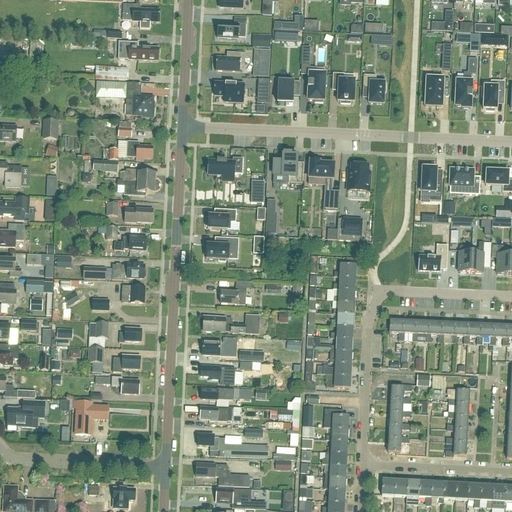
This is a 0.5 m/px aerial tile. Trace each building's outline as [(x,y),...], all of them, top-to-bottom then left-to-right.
[(218,0),(218,10),(243,11),(243,0),(218,0)] [(510,2),(511,1),(511,0),(498,0),(498,8),(510,9),(510,3),(510,2)] [(123,7),(122,22),(139,23),(138,31),(149,31),(149,23),(158,24),(159,12),(139,11),(139,7),(123,7)] [(432,25),(431,33),(452,34),(452,14),(445,14),(445,26),(432,25)] [(294,26),(287,25),(286,33),(299,34),(300,19),(294,18),(294,26)] [(246,27),(246,21),(234,20),(234,26),(218,26),(217,41),(238,42),(238,27),(246,27)] [(305,23),(304,23),(304,33),(318,34),(318,30),(317,30),(317,25),(305,24),(305,23)] [(364,26),(364,36),(381,36),(382,27),(364,26)] [(121,41),(122,34),(107,33),(107,40),(121,41)] [(284,43),(285,34),(275,34),(275,43),(284,43)] [(259,37),(258,49),(270,50),(271,38),(259,37)] [(470,54),(478,54),(479,38),(470,38),(470,54)] [(380,47),(391,48),(391,40),(380,39),(380,47)] [(118,45),(117,62),(137,63),(157,63),(157,57),(158,57),(159,52),(157,52),(158,50),(137,50),(138,45),(118,45)] [(302,49),(301,67),(309,67),(310,50),(302,49)] [(216,60),(215,73),(239,74),(240,66),(245,67),(245,56),(227,55),(226,60),(216,60)] [(442,72),(450,72),(450,56),(443,56),(442,72)] [(258,73),(268,74),(269,59),(259,59),(258,73)] [(461,111),(470,111),(472,84),(471,84),(471,77),(476,77),(477,62),(468,61),(467,75),(463,75),(463,84),(456,84),(456,93),(454,93),(454,100),(455,100),(455,109),(461,109),(461,111)] [(128,83),(128,70),(95,68),(95,81),(128,83)] [(307,91),(308,91),(307,103),(315,103),(315,105),(322,106),(323,104),(324,89),(326,89),(326,80),(325,80),(325,77),(316,76),(316,70),(310,70),(310,76),(309,76),(308,85),(307,91)] [(44,82),(44,81),(45,73),(40,73),(40,71),(35,71),(34,77),(39,77),(39,82),(44,82)] [(338,82),(337,104),(340,104),(340,106),(350,107),(350,105),(353,105),(354,83),(344,82),(344,76),(333,76),(332,82),(338,82)] [(376,78),(363,78),(363,90),(369,90),(369,106),(383,107),(384,95),(386,95),(386,87),(384,87),(384,85),(376,84),(376,78)] [(425,109),(442,110),(443,81),(426,80),(426,90),(424,90),(423,100),(425,100),(425,109)] [(276,94),(278,94),(278,107),(292,108),(293,95),(300,96),(300,82),(293,81),(293,82),(277,82),(276,94)] [(270,82),(258,82),(256,105),(268,106),(270,82)] [(126,85),(96,84),(96,100),(126,101),(125,117),(143,118),(143,119),(153,120),(153,109),(152,109),(153,99),(140,98),(141,85),(126,85)] [(482,90),(481,99),(483,99),(483,111),(483,112),(484,112),(486,112),(485,114),(494,114),(494,112),(496,112),(497,112),(497,111),(497,98),(503,98),(504,84),(491,84),(491,89),(485,89),(484,88),(484,90),(484,91),(482,90)] [(244,87),(215,85),(215,91),(213,91),(213,93),(214,93),(214,99),(224,99),(224,105),(235,106),(243,106),(244,87)] [(504,135),(505,117),(493,116),(492,134),(504,135)] [(56,141),(57,124),(45,124),(44,141),(56,141)] [(0,143),(15,144),(16,129),(0,128),(0,143)] [(130,139),(131,131),(119,130),(118,138),(130,139)] [(127,149),(127,144),(118,143),(117,151),(118,151),(118,159),(126,159),(127,149)] [(151,161),(152,149),(139,148),(139,144),(127,143),(127,149),(126,159),(136,160),(136,162),(142,163),(143,160),(151,161)] [(58,152),(52,150),(49,158),(55,160),(58,152)] [(117,162),(118,151),(117,151),(109,151),(109,162),(117,162)] [(288,179),(288,186),(302,187),(303,172),(296,172),(297,159),(290,159),(290,157),(284,157),(284,159),(283,159),(282,165),(273,164),(273,177),(282,178),(282,179),(288,179)] [(208,163),(208,179),(222,179),(222,184),(233,184),(234,176),(242,177),(243,161),(233,161),(232,164),(208,163)] [(117,175),(118,164),(93,163),(92,173),(100,173),(100,174),(117,175)] [(308,172),(309,172),(309,180),(325,181),(323,213),(338,214),(339,194),(328,194),(329,188),(330,188),(331,182),(333,182),(334,167),(319,166),(319,164),(310,164),(310,165),(308,165),(308,172)] [(0,183),(5,184),(5,189),(20,190),(20,183),(22,183),(25,180),(22,177),(21,177),(21,170),(6,169),(7,166),(0,165),(0,183)] [(351,174),(348,173),(347,193),(368,195),(369,175),(367,175),(367,168),(351,167),(351,174)] [(421,193),(421,194),(429,195),(429,203),(441,203),(442,183),(436,183),(436,171),(433,171),(433,169),(425,169),(425,171),(422,170),(421,185),(419,185),(419,193),(421,193)] [(473,173),(473,172),(473,173),(451,172),(451,171),(450,171),(450,172),(449,188),(462,189),(462,197),(479,198),(480,180),(473,179),(473,173)] [(120,174),(119,183),(124,184),(154,186),(154,176),(144,176),(138,176),(138,172),(125,172),(125,175),(120,174)] [(511,182),(508,182),(508,174),(486,173),(485,188),(502,189),(502,195),(511,195),(511,182)] [(118,183),(117,189),(124,189),(124,195),(124,197),(130,198),(138,198),(138,195),(153,196),(154,186),(124,184),(119,183),(118,183)] [(264,192),(264,184),(251,184),(251,191),(264,192)] [(28,210),(29,201),(16,200),(16,206),(0,204),(0,218),(15,219),(15,223),(24,223),(24,210),(28,210)] [(118,220),(119,206),(107,205),(106,219),(118,220)] [(444,207),(444,217),(454,218),(454,208),(444,207)] [(45,210),(44,223),(55,223),(56,210),(45,210)] [(257,211),(257,223),(265,223),(265,211),(257,211)] [(152,213),(135,212),(135,213),(125,212),(124,226),(135,226),(135,225),(151,226),(152,213)] [(231,225),(235,225),(236,213),(224,212),(224,219),(208,218),(208,220),(206,220),(206,229),(207,229),(207,231),(231,232),(231,225)] [(267,215),(266,236),(276,236),(277,215),(267,215)] [(361,223),(337,221),(336,243),(360,244),(361,223)] [(499,230),(500,222),(492,221),(491,230),(499,230)] [(23,244),(24,228),(8,227),(8,234),(0,233),(0,249),(15,250),(15,243),(23,244)] [(117,243),(118,230),(106,229),(105,243),(117,243)] [(327,243),(336,243),(336,233),(328,232),(327,243)] [(145,245),(146,240),(130,239),(129,243),(122,242),(122,245),(114,244),(113,253),(123,253),(123,251),(129,252),(129,253),(135,253),(136,252),(145,253),(145,251),(147,251),(147,245),(145,245)] [(264,240),(254,239),(253,249),(263,250),(264,240)] [(238,256),(239,241),(223,241),(222,248),(207,247),(206,249),(205,249),(204,256),(206,256),(206,262),(218,262),(218,264),(226,264),(226,263),(228,263),(228,255),(238,256)] [(471,249),(470,276),(482,276),(484,245),(478,245),(478,251),(472,251),(472,249),(471,249)] [(418,259),(417,273),(440,274),(441,262),(447,262),(447,248),(436,247),(436,259),(418,259)] [(496,277),(508,278),(510,252),(509,252),(509,255),(503,255),(503,249),(498,248),(492,248),(491,260),(497,260),(496,277)] [(470,276),(471,249),(459,249),(458,275),(470,276)] [(27,257),(26,267),(41,268),(46,268),(45,280),(53,281),(54,258),(41,257),(27,257)] [(57,260),(57,270),(66,271),(66,260),(57,260)] [(20,280),(20,272),(14,271),(15,262),(0,261),(0,274),(10,275),(10,279),(20,280)] [(144,268),(127,267),(127,268),(112,267),(111,282),(127,282),(127,280),(143,281),(143,279),(145,279),(145,274),(144,274),(144,268)] [(339,280),(354,281),(355,268),(339,267),(339,275),(334,275),(334,280),(339,280)] [(105,283),(106,271),(83,270),(82,282),(105,283)] [(354,293),(354,281),(339,280),(338,287),(333,287),(333,292),(338,292),(354,293)] [(52,296),(52,285),(43,284),(43,283),(26,283),(25,295),(43,296),(43,295),(52,296)] [(13,300),(14,287),(0,286),(0,305),(15,306),(15,300),(13,300)] [(144,306),(144,289),(122,288),(121,305),(144,306)] [(245,308),(246,290),(235,289),(235,295),(221,295),(220,306),(245,308)] [(353,305),(354,293),(338,292),(338,299),(333,299),(332,304),(337,304),(353,305)] [(74,305),(70,298),(65,301),(69,308),(74,305)] [(42,302),(35,302),(34,313),(42,313),(42,302)] [(108,314),(109,302),(92,302),(92,313),(108,314)] [(353,317),(353,305),(337,304),(337,311),(333,311),(333,317),(337,317),(353,317)] [(231,327),(230,335),(258,336),(259,319),(259,318),(245,317),(244,328),(231,327)] [(336,329),(352,330),(353,317),(337,317),(336,323),(331,323),(330,329),(336,329)] [(230,335),(231,327),(231,322),(224,321),(203,320),(203,334),(205,334),(206,335),(209,335),(210,334),(224,335),(230,335)] [(36,334),(36,323),(21,322),(21,333),(36,334)] [(402,336),(403,324),(389,323),(389,336),(398,336),(398,344),(404,344),(404,336),(402,336)] [(415,337),(416,325),(403,324),(402,336),(404,336),(411,337),(411,345),(417,345),(417,337),(415,337)] [(95,340),(108,341),(108,326),(96,325),(95,340)] [(428,338),(429,325),(416,325),(415,337),(417,337),(424,337),(424,345),(430,346),(430,338),(428,338)] [(441,338),(441,326),(429,325),(428,338),(430,338),(437,338),(437,346),(443,346),(443,338),(441,338)] [(0,341),(9,342),(10,327),(0,326),(0,341)] [(454,339),(454,326),(441,326),(441,338),(443,338),(450,339),(450,347),(455,347),(456,339),(454,339)] [(467,339),(467,327),(454,326),(454,339),(456,339),(463,339),(462,347),(468,347),(469,339),(467,339)] [(480,340),(480,328),(467,327),(467,339),(469,339),(476,340),(475,348),(481,348),(482,340),(480,340)] [(493,341),(493,328),(480,328),(480,340),(482,340),(489,340),(489,348),(494,349),(495,341),(493,341)] [(506,341),(506,329),(493,328),(493,341),(495,341),(502,341),(502,349),(508,349),(508,341),(506,341)] [(351,342),(352,330),(336,329),(336,336),(330,335),(330,341),(336,341),(351,342)] [(140,344),(141,331),(125,331),(125,335),(119,335),(119,345),(124,345),(124,343),(140,344)] [(57,332),(57,341),(64,341),(65,332),(57,332)] [(351,354),(351,342),(336,341),(335,348),(330,348),(330,353),(351,354)] [(219,358),(220,342),(209,342),(209,345),(202,344),(201,357),(219,358)] [(301,353),(301,346),(289,345),(289,352),(301,353)] [(18,362),(19,348),(3,347),(3,354),(0,354),(0,367),(13,369),(13,362),(18,362)] [(103,365),(104,350),(89,350),(88,365),(103,365)] [(306,352),(305,361),(317,361),(317,353),(312,353),(312,352),(306,352)] [(263,365),(263,355),(239,353),(239,363),(263,365)] [(350,366),(351,354),(330,353),(329,366),(334,366),(350,366)] [(139,372),(140,358),(122,357),(122,361),(113,360),(112,374),(122,375),(122,371),(139,372)] [(48,373),(49,360),(41,359),(40,372),(48,373)] [(51,363),(51,373),(60,373),(60,363),(51,363)] [(252,373),(253,365),(239,364),(238,372),(252,373)] [(350,379),(350,366),(334,366),(334,370),(328,370),(328,368),(323,367),(322,377),(334,378),(350,379)] [(200,368),(200,380),(209,380),(208,382),(220,383),(219,386),(234,387),(235,371),(220,370),(220,369),(200,368)] [(349,391),(350,379),(334,378),(333,385),(329,385),(329,383),(326,383),(325,390),(333,391),(333,390),(349,391)] [(428,390),(429,379),(416,378),(415,389),(428,390)] [(0,393),(13,394),(13,388),(5,388),(5,380),(0,379),(0,393)] [(139,395),(139,389),(138,389),(139,383),(122,382),(122,380),(112,379),(111,388),(121,389),(121,396),(138,397),(138,395),(139,395)] [(402,404),(402,401),(402,394),(410,395),(411,389),(403,388),(402,390),(390,389),(390,403),(402,404)] [(232,404),(233,401),(233,392),(217,392),(217,393),(201,392),(201,396),(200,396),(199,401),(201,401),(201,402),(209,403),(209,404),(215,404),(215,403),(217,403),(232,404)] [(256,392),(256,401),(265,401),(266,393),(256,392)] [(35,401),(35,394),(17,393),(17,400),(35,401)] [(446,402),(448,402),(455,403),(456,393),(447,393),(446,402)] [(448,402),(448,408),(455,409),(455,406),(468,407),(469,394),(456,393),(455,403),(448,402)] [(401,416),(401,414),(402,407),(410,408),(410,402),(402,401),(402,404),(390,403),(389,416),(401,416)] [(61,402),(60,410),(68,411),(69,403),(61,402)] [(44,420),(44,405),(23,403),(23,412),(8,411),(7,432),(17,432),(17,428),(21,428),(21,429),(31,430),(32,420),(38,420),(44,420)] [(107,423),(108,410),(91,409),(91,405),(77,405),(75,437),(90,438),(90,422),(107,423)] [(422,415),(428,415),(428,405),(419,405),(419,407),(422,407),(422,415)] [(447,415),(447,421),(455,422),(455,419),(467,420),(468,407),(455,406),(455,409),(455,416),(447,415)] [(304,409),(303,421),(312,422),(313,410),(304,409)] [(227,412),(226,424),(231,424),(240,424),(240,420),(231,419),(232,410),(227,410),(227,412)] [(232,410),(231,419),(240,420),(241,411),(232,410)] [(226,425),(227,412),(217,412),(200,411),(200,415),(198,415),(198,420),(200,421),(200,422),(209,423),(209,424),(216,424),(226,425)] [(324,425),(323,431),(331,431),(347,432),(348,419),(342,419),(342,412),(324,411),(324,418),(327,418),(327,425),(324,425)] [(279,413),(278,423),(292,424),(293,422),(293,414),(279,413)] [(400,429),(401,427),(401,420),(409,421),(409,415),(401,414),(401,416),(389,416),(388,429),(400,429)] [(446,428),(446,434),(454,434),(454,432),(466,433),(467,420),(455,419),(455,422),(454,428),(446,428)] [(400,442),(400,440),(400,433),(408,434),(409,428),(401,427),(400,429),(388,429),(387,441),(400,442)] [(346,444),(347,432),(331,431),(331,438),(326,438),(326,443),(331,443),(346,444)] [(262,441),(262,432),(244,432),(244,440),(262,441)] [(446,441),(445,447),(453,448),(453,445),(466,446),(466,433),(454,432),(454,434),(453,442),(446,441)] [(291,436),(291,448),(298,449),(299,437),(291,436)] [(197,437),(197,448),(210,449),(209,454),(209,459),(218,459),(266,461),(267,449),(223,447),(224,441),(213,441),(213,438),(197,437)] [(400,442),(387,441),(387,455),(399,455),(400,446),(408,446),(408,441),(400,440),(400,442)] [(346,456),(346,444),(331,443),(330,455),(346,456)] [(445,454),(445,460),(452,460),(452,458),(465,459),(466,446),(453,445),(453,448),(452,455),(445,454)] [(345,468),(346,456),(330,455),(325,455),(325,462),(324,462),(321,463),(321,467),(325,467),(329,468),(329,467),(345,468)] [(281,464),(281,473),(291,473),(292,464),(281,464)] [(249,491),(249,479),(227,478),(227,469),(215,468),(196,467),(195,479),(214,480),(218,480),(218,489),(249,491)] [(325,467),(324,475),(324,479),(345,480),(345,468),(329,467),(329,468),(325,467)] [(300,478),(299,488),(306,488),(306,485),(313,485),(314,479),(306,478),(300,478)] [(344,493),(345,480),(324,479),(324,492),(328,492),(344,493)] [(381,482),(380,498),(393,499),(394,483),(381,482)] [(405,499),(406,484),(394,483),(393,499),(405,499)] [(417,508),(418,500),(419,484),(406,484),(405,499),(413,500),(412,508),(417,508)] [(430,501),(431,485),(419,484),(418,500),(425,500),(424,509),(430,509),(431,501),(430,501)] [(442,501),(443,486),(431,485),(430,501),(431,501),(437,501),(437,506),(443,506),(443,501),(442,501)] [(454,502),(455,486),(443,486),(442,501),(443,501),(454,502)] [(467,503),(467,487),(455,486),(454,502),(467,503)] [(478,511),(479,503),(480,488),(467,487),(467,503),(473,503),(472,510),(478,511)] [(89,488),(89,498),(97,498),(98,489),(89,488)] [(491,504),(492,489),(480,488),(479,503),(486,504),(486,511),(491,511),(491,504)] [(4,489),(4,498),(3,511),(31,511),(32,503),(25,503),(25,500),(20,500),(17,496),(17,489),(4,489)] [(503,511),(503,505),(504,489),(492,489),(491,504),(491,511),(503,511)] [(511,489),(504,489),(503,505),(511,505),(511,489)] [(113,502),(113,511),(118,511),(128,511),(128,503),(134,503),(135,491),(114,490),(113,502)] [(215,499),(214,503),(215,504),(215,505),(231,506),(231,511),(244,511),(244,505),(250,505),(250,494),(232,493),(217,492),(217,497),(216,497),(216,498),(215,499)] [(344,505),(344,493),(328,492),(328,499),(325,499),(324,504),(328,504),(344,505)] [(286,493),(284,511),(295,511),(296,493),(286,493)] [(47,511),(48,504),(35,503),(34,511),(47,511)]
